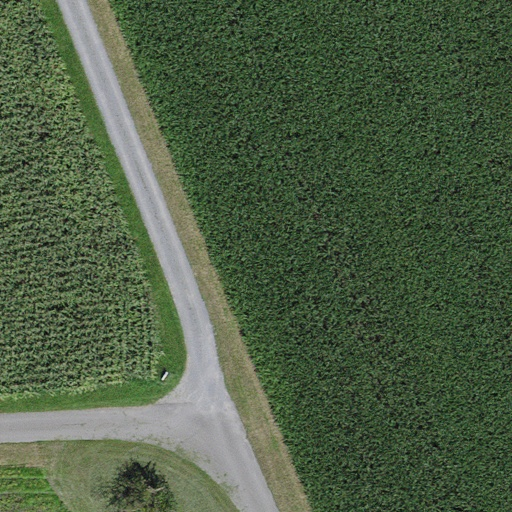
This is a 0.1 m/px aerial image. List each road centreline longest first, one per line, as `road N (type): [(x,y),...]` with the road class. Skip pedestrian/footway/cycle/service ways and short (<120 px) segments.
road 1 (track): [(229,415),(65,0)]
road 2 (residential): [(268,511),(229,415),(0,433)]
